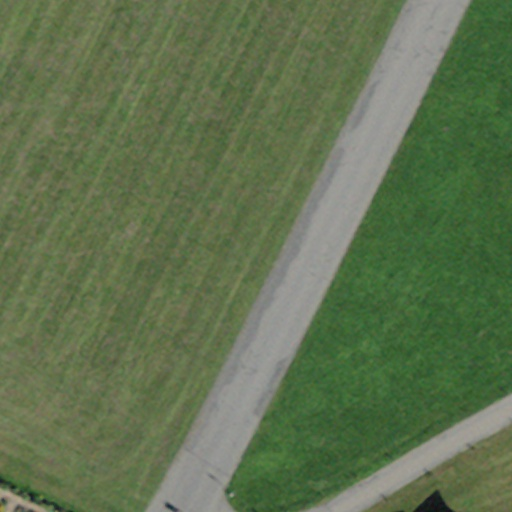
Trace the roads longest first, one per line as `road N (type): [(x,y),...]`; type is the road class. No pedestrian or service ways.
road 1 (unclassified): [(181,511),(437,0)]
road 2 (residential): [(330,511),(511,401)]
